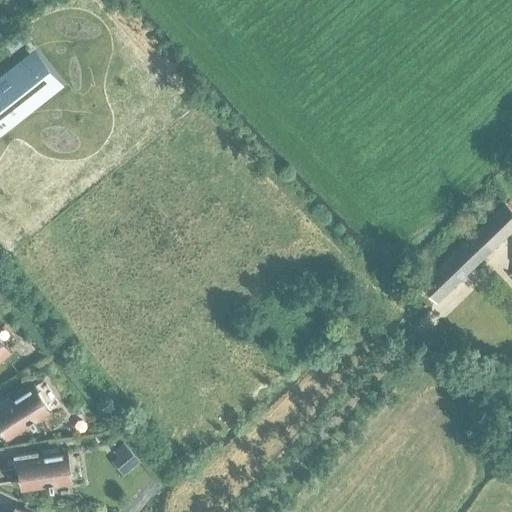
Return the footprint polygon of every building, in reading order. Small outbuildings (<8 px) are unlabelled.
[(14,36),(5,44),(11,52),(21,44),(14,36)] [(0,128),(32,104),(23,93),(47,74),(31,53),(0,77),(0,128)] [(511,210),(505,204),(496,213),(422,283),(438,300),(511,229),(511,210)] [(0,356),(10,349),(0,337),(0,356)] [(35,418),(49,410),(36,386),(12,399),(10,395),(0,401),(0,420),(9,435),(31,421),(33,424),(37,422),(35,418)] [(117,457),(128,470),(140,460),(124,442),(115,450),(119,455),(117,457)] [(66,452),(39,456),(38,451),(15,454),(17,468),(20,468),(23,486),(49,483),(50,486),(54,486),(53,482),(70,480),(66,452)]
